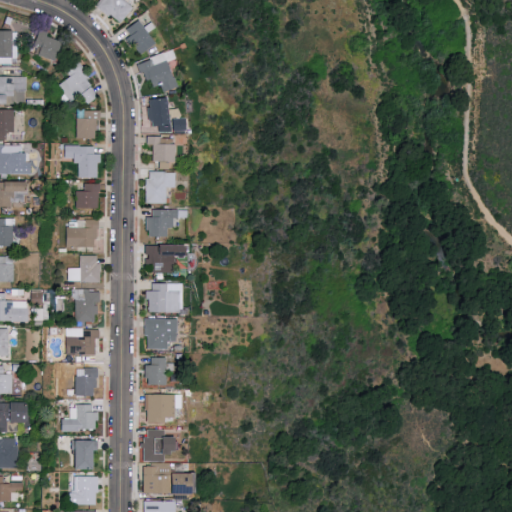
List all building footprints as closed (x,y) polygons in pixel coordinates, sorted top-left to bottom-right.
[(134,7),(125,0),(101,0),(97,4),(120,24),(134,7)] [(146,30),(140,20),(124,30),(134,45),(140,54),(156,44),(147,29),(146,30)] [(49,32),(40,29),(36,44),(42,46),(39,55),(57,61),(63,41),(48,36),(49,32)] [(164,92),(178,87),(165,53),(138,63),(145,81),(151,79),(154,87),(161,85),(164,92)] [(67,71),(70,76),(58,84),(69,100),(92,85),(78,64),(67,71)] [(87,103),(96,95),(88,86),(79,95),(87,103)] [(159,132),(188,130),(187,118),(170,119),(168,98),(149,99),(151,126),(159,126),(159,132)] [(15,109),(0,109),(0,139),(7,139),(7,132),(16,132),(15,109)] [(98,138),(99,110),(77,110),(76,137),(98,138)] [(177,162),(177,144),(161,144),(161,136),(148,136),(148,144),(155,145),(155,161),(161,161),(161,168),(166,168),(167,161),(177,162)] [(6,144),(0,144),(0,172),(14,173),(14,152),(6,152),(6,144)] [(77,177),(100,177),(100,154),(95,153),(95,146),(67,145),(66,157),(78,158),(77,177)] [(148,203),(168,203),(168,187),(177,187),(177,171),(148,171),(148,203)] [(76,207),(100,208),(101,183),(84,183),(84,191),(77,191),(76,207)] [(168,236),(168,227),(178,227),(178,210),(153,209),(153,217),(148,216),(148,236),(168,236)] [(0,245),(15,246),(15,218),(0,218),(0,245)] [(68,247),(98,246),(98,220),(68,220),(68,247)] [(176,272),(176,256),(188,256),(187,244),(146,245),(146,264),(153,264),(153,273),(176,272)] [(67,281),(100,282),(101,255),(80,255),(80,268),(68,267),(67,281)] [(0,281),(14,281),(14,256),(0,256),(0,281)] [(148,312),(180,312),(181,283),(152,283),(152,290),(148,290),(148,312)] [(73,321),(98,321),(99,290),(75,289),(73,321)] [(0,321),(29,321),(28,301),(6,301),(5,292),(0,292),(0,321)] [(145,348),(167,349),(168,341),(177,342),(178,319),(146,318),(145,348)] [(0,355),(10,355),(9,328),(0,327),(0,355)] [(146,385),(167,384),(167,357),(150,357),(150,365),(146,365),(146,385)] [(0,393),(13,393),(13,374),(5,374),(5,365),(0,365),(0,393)] [(98,396),(98,368),(77,368),(76,396),(98,396)] [(165,422),(165,418),(175,417),(174,399),(180,399),(180,394),(146,394),(147,423),(165,422)] [(0,402),(0,429),(8,429),(8,423),(32,422),(32,402),(0,402)] [(98,430),(98,411),(93,411),(93,405),(70,405),(70,418),(63,418),(63,430),(98,430)] [(166,462),(166,452),(179,452),(179,437),(165,436),(165,429),(145,429),(144,461),(166,462)] [(0,438),(0,467),(17,468),(17,438),(0,438)] [(98,469),(98,441),(72,440),(72,450),(79,450),(78,469),(98,469)] [(199,493),(199,472),(173,473),(172,465),(144,466),(145,494),(199,493)] [(4,476),(0,476),(0,500),(11,500),(11,493),(24,492),(23,483),(4,483),(4,476)] [(98,505),(99,476),(74,476),(73,504),(98,505)]
